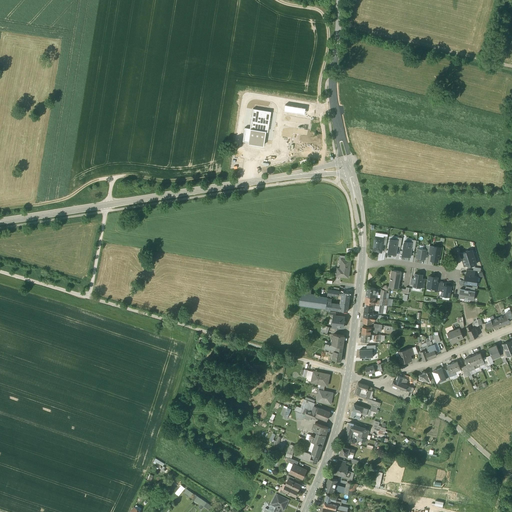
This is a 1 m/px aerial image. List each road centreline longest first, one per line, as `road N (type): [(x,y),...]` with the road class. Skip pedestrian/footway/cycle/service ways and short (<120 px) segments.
road 1 (secondary): [(0,223),(347,167)]
road 2 (track): [(87,298),(294,358)]
road 3 (residential): [(511,474),(446,417),(349,375)]
road 4 (track): [(511,69),(338,25)]
road 5 (secondary): [(338,0),(331,78),(347,167)]
road 6 (secondary): [(349,375),(304,511)]
road 7 (track): [(276,0),(320,11),(327,21),(319,104)]
road 8 (track): [(0,209),(63,199),(95,180),(128,175)]
road 9 (track): [(87,298),(112,178)]
